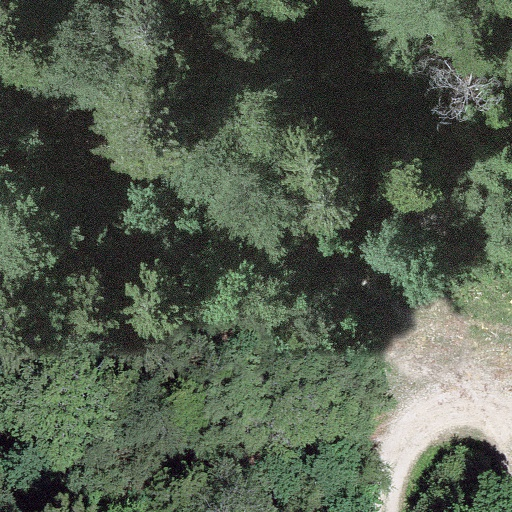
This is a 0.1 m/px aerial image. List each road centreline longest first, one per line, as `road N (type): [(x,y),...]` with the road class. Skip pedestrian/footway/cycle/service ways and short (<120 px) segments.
road 1 (track): [(0,89),(343,276),(389,311),(476,407)]
road 2 (track): [(381,511),(392,466),(417,424),(457,406),(511,422)]
